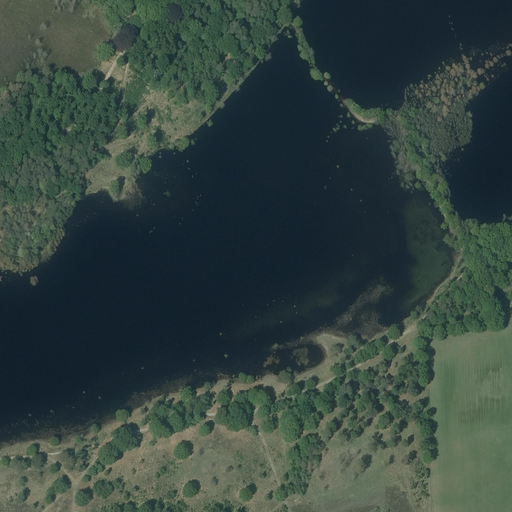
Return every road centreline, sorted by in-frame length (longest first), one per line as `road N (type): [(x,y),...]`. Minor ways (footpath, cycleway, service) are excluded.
road 1 (track): [(511,244),(364,365),(270,405),(166,422),(106,445),(0,459)]
road 2 (unknown): [(204,0),(131,56),(119,104),(74,144),(60,146),(37,131),(0,138)]
road 3 (track): [(0,156),(53,140),(77,122),(128,43),(189,0)]
